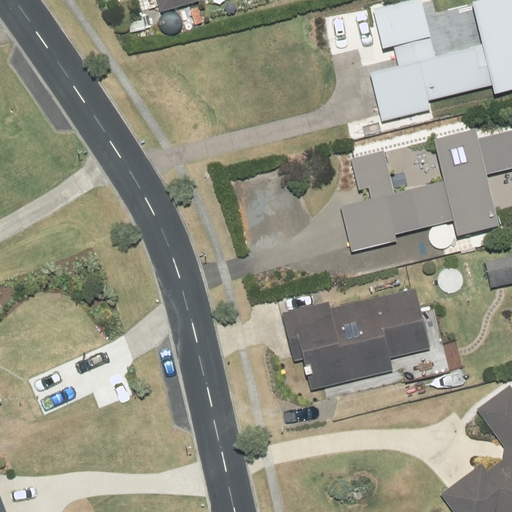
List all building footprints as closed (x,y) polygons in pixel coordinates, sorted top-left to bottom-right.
[(396,58),(371,65),(384,118),(429,107),(427,97),(491,82),(493,89),(511,84),(511,0),(471,0),(482,41),(434,52),(421,0),(397,0),(374,6),(383,44),(392,42),(396,58)] [(497,221),(485,170),(511,164),(511,126),(477,135),(474,124),(433,134),(456,230),(497,221)] [(368,184),(371,195),(340,203),(350,247),(395,236),(394,230),(451,217),(442,178),(392,190),(382,148),(351,156),(358,186),(368,184)] [(264,226),(251,185),(234,190),(247,231),(264,226)] [(511,284),(511,255),(484,262),(490,288),(511,284)] [(278,291),(273,272),(249,279),(254,298),(278,291)] [(293,358),(302,356),(310,386),(390,367),(387,354),(427,344),(414,286),(328,308),(327,300),(282,310),(293,358)] [(481,461),(441,491),(456,511),(511,511),(511,384),(510,382),(477,406),(504,444),(502,458),(487,469),(481,461)]
